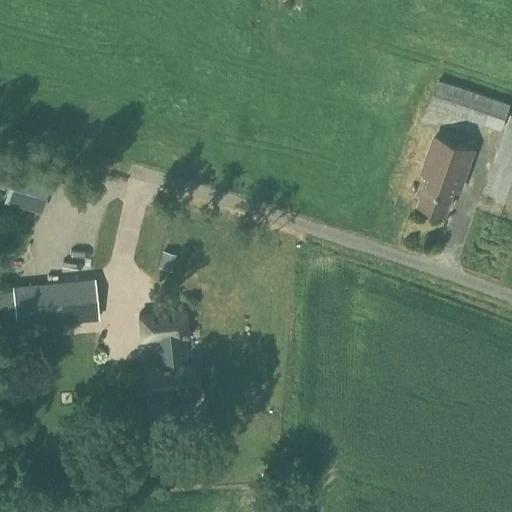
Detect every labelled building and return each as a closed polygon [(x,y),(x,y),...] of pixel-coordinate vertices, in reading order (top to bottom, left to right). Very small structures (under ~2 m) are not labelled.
[(429,105),(502,130),(511,103),(439,78),(429,105)] [(511,200),(511,113),(484,191),(511,200)] [(429,174),(420,202),(446,212),(457,180),(463,182),(475,149),(436,135),(423,172),(429,174)] [(3,202),(41,212),(51,178),(12,167),(3,202)] [(95,277),(13,285),(17,327),(100,319),(95,277)] [(154,360),(146,362),(147,373),(147,375),(148,387),(149,388),(150,400),(198,395),(197,382),(197,381),(196,370),(194,357),(190,357),(188,355),(187,353),(185,341),(187,337),(187,334),(187,333),(185,311),(184,311),(184,308),(141,312),(141,315),(141,316),(143,338),(143,339),(143,341),(152,341),(154,341),(156,343),(157,356),(156,360),(154,360)] [(0,370),(0,393),(37,393),(36,370),(0,370)]
